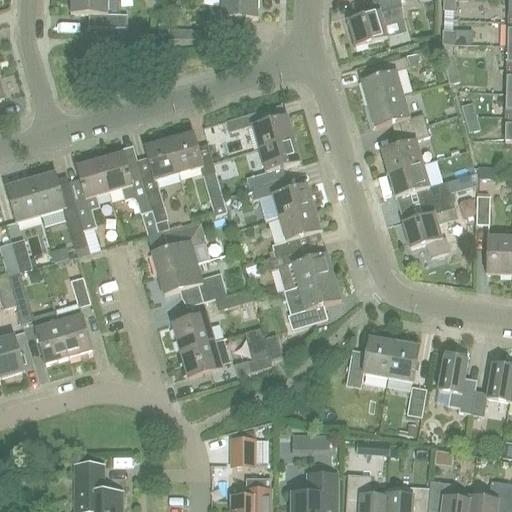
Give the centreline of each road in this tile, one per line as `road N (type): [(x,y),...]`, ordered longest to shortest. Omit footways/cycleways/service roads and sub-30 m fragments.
road 1 (residential): [(511,322),(417,308),(383,292),(368,265),(316,60)]
road 2 (residential): [(62,140),(316,60)]
road 3 (residential): [(0,423),(108,395),(162,409)]
road 4 (residential): [(162,409),(122,258)]
road 5 (residential): [(62,140),(31,46),(31,0)]
